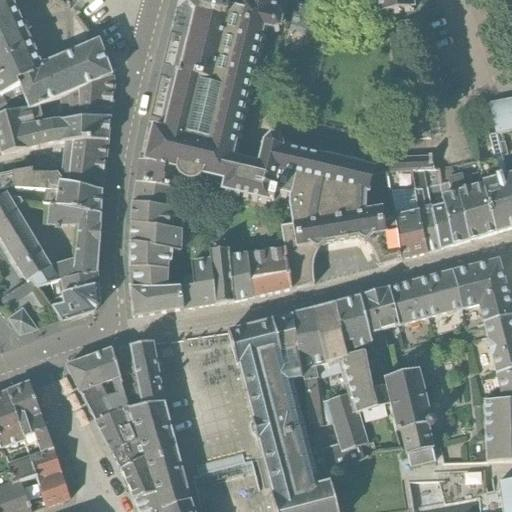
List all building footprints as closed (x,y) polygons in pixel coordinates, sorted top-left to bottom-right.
[(395,221),(383,224),(382,211),(365,213),(365,195),(369,196),(373,177),(413,175),(426,174),(434,173),(432,157),(362,161),(360,165),(325,157),(325,158),(284,149),(281,139),(270,136),(263,144),(258,164),(234,159),(264,31),(272,32),(281,30),(283,21),(276,15),(279,0),(375,0),(378,15),(415,11),(413,0),(192,0),(190,7),(196,13),(182,74),(176,73),(175,74),(176,76),(178,76),(165,131),(153,129),(153,131),(151,131),(144,160),(141,159),(136,187),(176,191),(176,180),(177,173),(178,175),(179,178),(181,180),(186,183),(189,184),(191,184),(194,183),(197,182),(199,181),(203,178),(223,183),(220,194),(253,202),(262,253),(282,249),(289,293),(292,292),(315,286),(314,280),(313,268),(315,262),(316,256),(318,252),(324,246),(358,241),(366,243),(369,248),(374,254),(375,257),(379,269),(402,263),(395,221)] [(0,97),(2,96),(20,89),(15,78),(41,68),(11,1),(0,6),(0,97)] [(400,124),(428,124),(415,19),(387,24),(400,124)] [(40,108),(79,92),(113,79),(99,43),(41,68),(15,78),(20,89),(26,103),(27,109),(29,111),(40,108)] [(55,146),(65,146),(64,151),(62,181),(102,194),(106,159),(107,159),(108,145),(109,140),(108,140),(114,85),(113,79),(79,92),(80,120),(53,122),(44,124),(40,108),(29,111),(27,109),(10,115),(0,117),(0,152),(1,158),(27,152),(28,153),(55,146)] [(0,117),(10,115),(2,96),(0,97),(0,117)] [(511,101),(482,107),(490,139),(499,136),(511,133),(511,101)] [(509,177),(499,136),(490,139),(495,160),(500,179),(509,177)] [(511,175),(509,177),(500,179),(495,160),(480,164),(482,184),(483,186),(496,236),(511,231),(511,175)] [(100,217),(102,194),(62,181),(58,175),(50,176),(32,175),(33,170),(0,176),(0,190),(15,188),(16,191),(45,193),(43,208),(100,217)] [(426,174),(413,175),(416,193),(429,192),(426,174)] [(440,252),(470,243),(496,236),(483,186),(466,191),(464,174),(449,175),(452,195),(430,202),(431,208),(440,252)] [(133,207),(175,211),(177,192),(176,191),(136,187),(133,206),(133,207)] [(28,205),(28,207),(32,207),(33,217),(40,227),(47,227),(47,229),(79,229),(76,263),(61,267),(51,271),(19,218),(20,217),(20,207),(22,206),(23,205),(21,200),(10,200),(7,195),(0,199),(0,239),(27,285),(0,301),(0,309),(20,338),(62,325),(45,304),(35,292),(96,276),(99,246),(99,244),(99,243),(98,243),(99,231),(100,231),(100,230),(100,228),(100,217),(43,208),(32,206),(28,205)] [(132,229),(173,232),(175,211),(133,207),(132,229)] [(427,256),(440,252),(431,208),(418,210),(427,256)] [(402,263),(427,256),(418,210),(417,210),(418,213),(395,217),(396,220),(395,221),(402,263)] [(130,248),(170,254),(182,254),(182,233),(173,232),(132,229),(130,245),(130,248)] [(130,272),(169,273),(170,254),(130,248),(130,269),(130,272)] [(250,301),(289,293),(282,249),(262,253),(248,256),(246,256),(250,301)] [(214,307),(234,304),(230,258),(230,252),(210,253),(210,261),(214,307)] [(234,304),(250,301),(246,256),(230,258),(234,304)] [(182,290),(175,290),(168,291),(168,290),(131,291),(131,294),(132,294),(134,320),(176,313),(214,307),(210,261),(192,263),(192,277),(189,276),(185,276),(183,277),(182,279),(181,282),(182,290)] [(479,309),(509,300),(499,262),(452,274),(462,313),(479,309)] [(131,291),(168,290),(169,273),(130,272),(131,291)] [(450,316),(462,313),(452,274),(401,288),(410,326),(450,316)] [(35,292),(45,304),(98,289),(96,276),(35,292)] [(400,329),(410,326),(401,288),(389,291),(369,297),(373,314),(368,315),(371,326),(376,325),(378,332),(379,332),(381,338),(385,337),(384,333),(400,329)] [(45,304),(62,325),(62,326),(94,315),(99,307),(98,289),(45,304)] [(388,350),(385,337),(381,338),(379,332),(378,332),(376,325),(371,326),(368,315),(373,314),(369,297),(361,299),(336,306),(345,344),(352,343),(357,359),(366,356),(372,382),(385,378),(377,352),(388,350)] [(479,309),(496,376),(511,372),(511,310),(509,300),(479,309)] [(359,415),(390,407),(385,389),(375,391),(372,382),(366,356),(357,359),(352,343),(345,344),(336,306),(293,318),(304,380),(309,428),(314,427),(315,431),(324,428),(333,427),(341,454),(323,459),(321,460),(325,476),(366,463),(365,461),(368,458),(376,454),(374,449),(363,455),(361,447),(369,446),(359,415)] [(333,511),(325,476),(321,460),(314,461),(295,382),(302,380),(304,380),(293,318),(228,335),(237,368),(239,368),(252,422),(251,422),(257,443),(258,443),(273,501),(271,502),(273,511),(333,511)] [(112,352),(129,407),(140,442),(146,460),(156,493),(161,511),(193,511),(191,504),(165,405),(154,347),(154,345),(130,349),(112,352)] [(67,368),(73,379),(96,424),(129,407),(112,352),(67,368)] [(383,379),(385,389),(390,407),(396,434),(400,433),(406,455),(405,455),(406,458),(408,457),(410,469),(434,464),(431,452),(433,452),(428,429),(433,428),(435,425),(435,422),(431,420),(419,372),(396,377),(383,379)] [(511,372),(496,376),(502,402),(511,401),(511,372)] [(41,419),(37,407),(30,386),(7,394),(15,415),(26,444),(30,459),(54,452),(41,419)] [(26,444),(15,415),(7,394),(0,396),(0,444),(3,452),(26,444)] [(487,464),(511,464),(511,401),(502,402),(485,403),(487,464)] [(96,424),(112,457),(140,442),(129,407),(96,424)] [(120,471),(146,460),(140,442),(112,457),(120,471)] [(0,511),(43,511),(46,511),(70,502),(54,452),(30,459),(7,467),(9,474),(0,476),(0,511)] [(247,455),(199,463),(202,482),(250,474),(247,455)] [(120,471),(134,502),(156,493),(146,460),(120,471)] [(511,511),(511,482),(498,485),(500,496),(501,511),(511,511)] [(134,502),(137,511),(161,511),(156,493),(134,502)]
